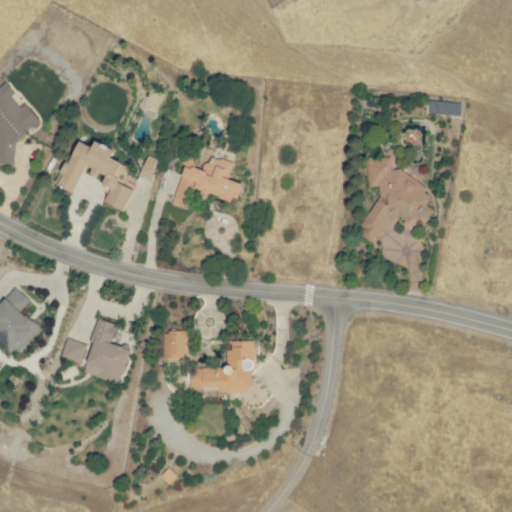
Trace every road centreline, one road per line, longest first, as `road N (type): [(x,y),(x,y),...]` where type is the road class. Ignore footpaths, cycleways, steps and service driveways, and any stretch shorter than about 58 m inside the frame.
road 1 (residential): [(511,329),(408,306),(176,287),(109,272),(0,225)]
road 2 (track): [(264,511),(288,486),(316,425),(333,299)]
